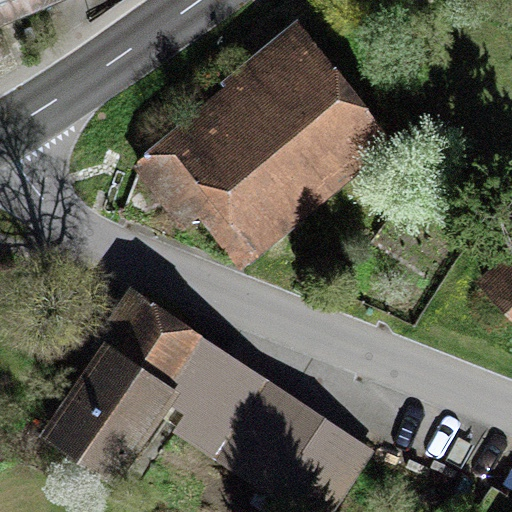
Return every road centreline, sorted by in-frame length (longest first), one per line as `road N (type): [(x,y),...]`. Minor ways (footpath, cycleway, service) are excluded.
road 1 (residential): [(0,149),(46,205),(96,239),(511,410)]
road 2 (tertiary): [(0,135),(199,0)]
